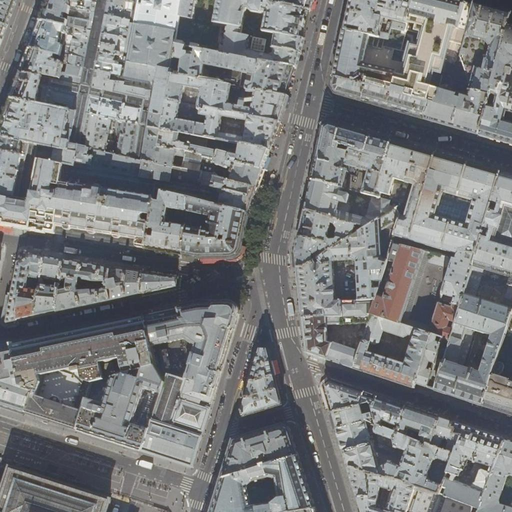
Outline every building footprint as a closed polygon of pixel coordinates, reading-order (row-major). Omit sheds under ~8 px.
[(0,0),(0,43),(15,4),(16,0),(0,0)] [(69,0),(47,0),(45,7),(40,21),(66,27),(68,18),(63,18),(64,14),(69,14),(70,8),(68,7),(69,0)] [(102,5),(81,0),(69,0),(68,7),(70,8),(96,13),(100,14),(102,5)] [(135,2),(124,0),(102,0),(102,5),(100,14),(131,21),(135,2)] [(135,0),(135,2),(131,21),(129,30),(128,39),(126,49),(124,57),(123,66),(121,76),(120,82),(125,83),(123,85),(155,92),(152,112),(151,112),(151,113),(164,115),(172,75),(174,65),(175,59),(178,47),(176,46),(181,18),(184,0),(135,0)] [(184,0),(181,18),(247,29),(247,28),(264,31),(264,33),(268,33),(301,37),(304,26),(307,10),(278,5),(253,0),(184,0)] [(278,0),(278,5),(307,10),(311,11),(314,0),(278,0)] [(341,44),(334,78),(391,93),(392,88),(407,92),(405,97),(428,102),(435,104),(439,89),(447,92),(448,89),(450,78),(469,84),(469,83),(461,57),(475,4),(457,0),(413,0),(405,31),(404,31),(403,35),(408,36),(409,31),(420,33),(415,54),(406,52),(404,60),(410,61),(408,69),(404,69),(395,74),(394,78),(387,77),(388,71),(362,65),(369,36),(344,30),(343,35),(341,44)] [(387,39),(389,34),(390,29),(388,28),(387,33),(380,32),(381,27),(385,28),(385,24),(382,23),(383,18),(392,20),(391,28),(393,28),(404,31),(405,31),(413,0),(350,0),(348,11),(344,30),(369,36),(387,39)] [(492,9),(475,4),(461,57),(469,83),(472,84),(470,91),(484,94),(489,96),(493,81),(511,14),(492,9)] [(66,27),(40,21),(35,35),(30,49),(61,56),(61,53),(63,45),(93,51),(95,42),(96,32),(98,23),(100,14),(96,13),(70,8),(69,14),(68,18),(66,27)] [(131,21),(100,14),(98,23),(129,30),(131,21)] [(511,14),(493,81),(504,84),(505,79),(508,80),(511,70),(508,69),(511,67),(511,14)] [(247,29),(181,18),(176,46),(178,47),(294,67),(297,68),(299,61),(301,53),(268,49),(266,41),(268,33),(264,33),(264,31),(247,28),(247,29)] [(129,30),(98,23),(96,32),(128,39),(129,30)] [(128,39),(96,32),(95,42),(126,49),(128,39)] [(301,37),(268,33),(266,41),(268,49),(301,53),(303,45),(305,38),(301,37)] [(126,49),(95,42),(93,51),(124,57),(126,49)] [(93,51),(63,45),(61,53),(91,60),(93,51)] [(294,67),(178,47),(175,59),(183,61),(182,70),(177,69),(178,67),(177,66),(174,65),(172,75),(285,96),(290,81),(294,67)] [(76,162),(75,166),(74,167),(70,166),(66,165),(66,169),(69,170),(135,181),(151,183),(152,180),(167,182),(198,188),(217,191),(218,192),(217,196),(216,205),(247,213),(250,206),(252,201),(254,195),(256,188),(231,182),(232,181),(225,179),(226,176),(228,176),(229,176),(229,174),(225,173),(226,169),(216,165),(217,161),(204,157),(204,156),(185,151),(176,150),(176,151),(158,147),(162,130),(164,115),(151,113),(151,112),(152,112),(155,92),(123,85),(125,83),(120,82),(121,76),(89,69),(64,64),(59,62),(61,56),(30,49),(27,55),(20,76),(16,85),(4,119),(2,123),(0,129),(0,130),(0,195),(18,200),(19,199),(18,196),(42,81),(42,78),(50,79),(86,87),(90,88),(89,92),(86,106),(84,114),(82,127),(79,139),(76,154),(75,160),(76,160),(76,162)] [(124,57),(93,51),(91,60),(123,66),(124,57)] [(91,60),(61,53),(61,56),(59,62),(64,64),(89,69),(91,60)] [(123,66),(91,60),(89,69),(121,76),(123,66)] [(270,150),(274,139),(284,108),(288,97),(285,96),(172,75),(164,115),(162,130),(210,139),(241,145),(270,150)] [(378,106),(424,119),(428,102),(405,97),(391,93),(334,78),(333,83),(332,88),(336,94),(378,106)] [(494,106),(487,104),(479,135),(511,144),(511,94),(506,93),(508,86),(508,85),(504,84),(493,81),(489,96),(492,97),(492,100),(492,103),(494,105),(494,106)] [(81,93),(49,86),(34,159),(39,160),(66,165),(67,160),(71,139),(73,130),(76,118),(80,98),(81,93)] [(451,127),(479,135),(487,104),(482,102),(484,94),(470,91),(469,91),(468,97),(452,93),(453,91),(448,89),(447,92),(439,89),(435,104),(428,102),(424,119),(451,127)] [(333,122),(332,124),(357,131),(357,129),(333,122)] [(322,131),(321,136),(319,147),(314,169),(312,181),(368,196),(370,190),(378,192),(392,142),(362,133),(357,131),(332,124),(330,123),(323,127),(322,131)] [(210,139),(162,130),(158,147),(176,151),(176,150),(185,151),(186,145),(206,149),(208,146),(210,139)] [(415,148),(392,142),(378,192),(377,198),(400,204),(401,206),(397,209),(401,217),(393,243),(409,248),(436,154),(415,148)] [(206,149),(186,145),(185,151),(204,156),(204,157),(217,161),(216,165),(226,169),(229,161),(228,161),(230,154),(237,156),(239,156),(239,153),(232,151),(231,151),(230,151),(229,152),(228,154),(206,149)] [(270,150),(241,145),(239,153),(239,156),(237,156),(230,154),(228,161),(229,161),(236,163),(263,170),(266,159),(270,150)] [(485,230),(501,172),(485,168),(454,159),(436,154),(409,248),(454,259),(458,260),(458,257),(460,256),(461,255),(463,255),(476,258),(483,235),(485,230)] [(66,165),(39,160),(38,166),(34,184),(31,201),(23,199),(19,199),(18,200),(0,195),(0,224),(17,228),(35,231),(59,234),(122,245),(125,245),(145,249),(155,190),(154,190),(155,187),(156,184),(151,183),(135,181),(69,170),(66,169),(66,165)] [(236,163),(229,161),(226,169),(225,173),(229,174),(234,175),(232,181),(231,182),(256,188),(260,178),(263,170),(236,163)] [(453,304),(461,306),(435,390),(459,398),(483,406),(491,379),(511,314),(511,175),(501,172),(485,230),(491,232),(490,237),(483,235),(476,258),(463,255),(461,255),(460,256),(458,257),(458,260),(454,259),(453,265),(442,300),(453,304)] [(309,196),(305,212),(357,226),(360,226),(361,232),(367,228),(397,209),(401,206),(400,204),(377,198),(368,196),(312,181),(309,196)] [(145,249),(164,252),(184,255),(186,226),(188,198),(155,190),(145,249)] [(216,205),(188,198),(186,226),(184,255),(192,256),(200,258),(215,257),(232,257),(234,256),(237,254),(239,250),(243,231),(247,213),(216,205)] [(300,293),(303,319),(342,317),(340,303),(340,302),(335,302),(334,263),(337,261),(353,260),(356,262),(358,302),(376,301),(377,298),(384,275),(388,261),(391,253),(393,243),(401,217),(397,209),(367,228),(361,232),(355,236),(328,253),(321,257),(305,267),(298,268),(300,293)] [(305,212),(304,218),(302,225),(301,233),(300,239),(329,245),(328,253),(355,236),(353,233),(355,232),(357,226),(305,212)] [(297,256),(298,268),(305,267),(321,257),(328,253),(329,245),(300,239),(299,240),(297,252),(297,256)] [(409,248),(393,243),(391,253),(393,254),(390,262),(388,261),(384,275),(386,276),(379,298),(377,298),(376,301),(372,314),(377,316),(401,324),(425,254),(430,255),(429,262),(445,266),(446,263),(453,265),(454,259),(409,248)] [(36,317),(45,314),(56,312),(57,312),(64,261),(57,260),(35,256),(31,255),(28,258),(26,260),(23,262),(19,263),(16,277),(12,297),(20,297),(21,288),(26,289),(27,283),(40,285),(36,317)] [(57,312),(71,309),(97,304),(125,298),(142,294),(143,273),(126,271),(87,264),(64,261),(57,312)] [(156,291),(176,287),(176,283),(177,279),(156,276),(143,273),(142,294),(156,291)] [(27,319),(36,317),(40,285),(27,283),(26,289),(21,288),(20,297),(18,320),(27,319)] [(13,322),(18,320),(20,297),(12,297),(11,302),(7,322),(8,323),(13,322)] [(330,361),(383,379),(415,389),(416,384),(427,387),(442,338),(430,334),(401,324),(377,316),(376,321),(370,320),(372,314),(376,301),(358,302),(340,303),(342,317),(303,319),(305,335),(306,353),(308,354),(330,361)] [(145,314),(146,319),(152,348),(152,349),(156,366),(168,373),(168,375),(171,376),(175,360),(173,341),(185,339),(196,346),(194,353),(189,352),(187,357),(192,358),(185,380),(193,383),(197,399),(212,403),(220,377),(232,339),(237,321),(240,313),(240,311),(240,308),(239,307),(237,304),(235,303),(231,302),(216,302),(199,303),(178,307),(145,314)] [(434,390),(435,390),(461,306),(453,304),(452,309),(439,305),(430,334),(442,338),(427,387),(428,388),(430,389),(434,390)] [(70,428),(78,430),(92,384),(119,377),(116,361),(122,360),(125,375),(135,372),(134,368),(144,365),(145,369),(155,367),(156,366),(152,349),(152,348),(146,319),(124,323),(13,347),(20,387),(33,391),(26,414),(50,421),(70,428)] [(0,405),(4,407),(25,413),(26,414),(33,391),(20,387),(13,347),(11,342),(0,344),(0,405)] [(257,361),(255,367),(271,361),(270,358),(268,353),(268,350),(260,350),(257,361)] [(252,378),(250,383),(275,376),(273,369),(271,361),(255,367),(254,371),(253,374),(252,378)] [(125,445),(143,451),(165,382),(155,367),(145,369),(142,371),(139,380),(125,375),(119,377),(92,384),(78,430),(91,435),(125,445)] [(167,459),(193,467),(197,455),(203,434),(212,403),(197,399),(193,383),(185,380),(181,379),(175,377),(171,376),(168,375),(165,382),(143,451),(167,459)] [(266,410),(282,405),(275,376),(250,383),(246,396),(242,411),(239,419),(266,410)] [(506,413),(511,415),(511,386),(510,383),(495,378),(493,380),(491,379),(483,406),(506,413)] [(329,400),(333,412),(371,402),(372,408),(375,409),(378,397),(353,389),(331,382),(326,387),(329,400)] [(392,402),(378,397),(375,409),(372,408),(377,425),(398,433),(407,407),(392,402)] [(335,420),(338,428),(366,421),(377,425),(372,408),(371,402),(333,412),(335,420)] [(424,413),(407,407),(398,433),(415,439),(417,434),(416,433),(416,432),(422,434),(420,441),(431,446),(440,418),(424,413)] [(448,421),(440,418),(431,446),(455,454),(457,448),(458,448),(462,437),(454,434),(456,429),(453,428),(454,423),(448,421)] [(338,428),(342,445),(345,453),(346,458),(349,467),(383,476),(416,486),(421,488),(440,494),(455,454),(431,446),(420,441),(415,439),(398,433),(377,425),(366,421),(338,428)] [(440,494),(480,509),(506,440),(484,433),(454,423),(453,428),(456,429),(454,434),(462,437),(458,448),(457,448),(455,454),(440,494)] [(229,454),(221,479),(298,456),(294,441),(289,428),(283,424),(257,432),(233,440),(229,454)] [(478,511),(511,511),(511,441),(506,440),(480,509),(478,511)] [(298,456),(221,479),(215,497),(210,511),(294,511),(296,511),(316,509),(307,482),(298,456)] [(107,511),(111,500),(11,467),(0,500),(0,511),(107,511)] [(478,511),(480,509),(440,494),(421,488),(411,511),(406,511),(416,486),(383,476),(349,467),(355,488),(361,511),(478,511)]
